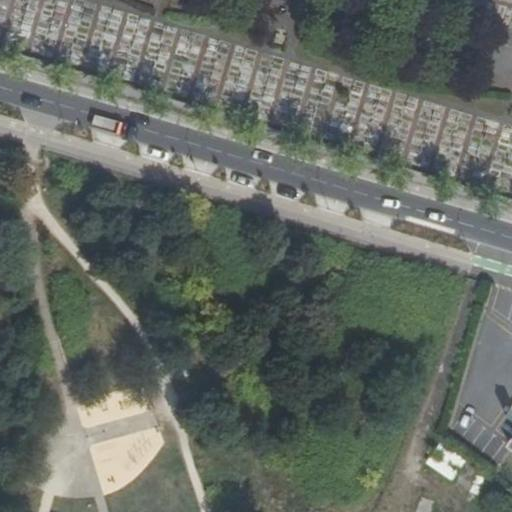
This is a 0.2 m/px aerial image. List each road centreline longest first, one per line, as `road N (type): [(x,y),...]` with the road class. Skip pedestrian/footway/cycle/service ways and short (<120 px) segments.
road 1 (tertiary): [(511,224),(432,209),(111,115),(0,73)]
road 2 (tertiary): [(0,105),(511,253)]
